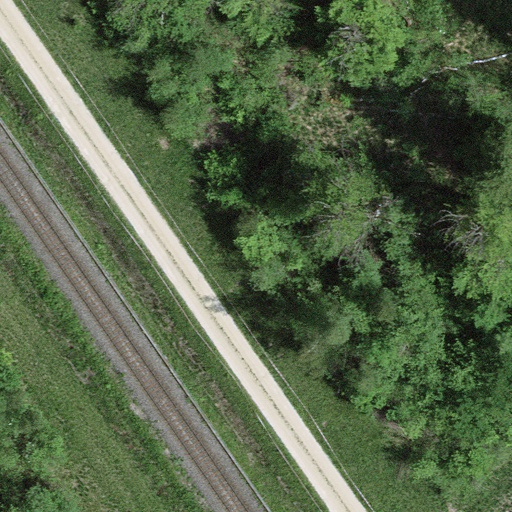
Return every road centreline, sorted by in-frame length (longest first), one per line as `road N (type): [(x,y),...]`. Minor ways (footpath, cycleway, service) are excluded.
road 1 (track): [(351,511),(0,2)]
road 2 (track): [(140,511),(0,307)]
